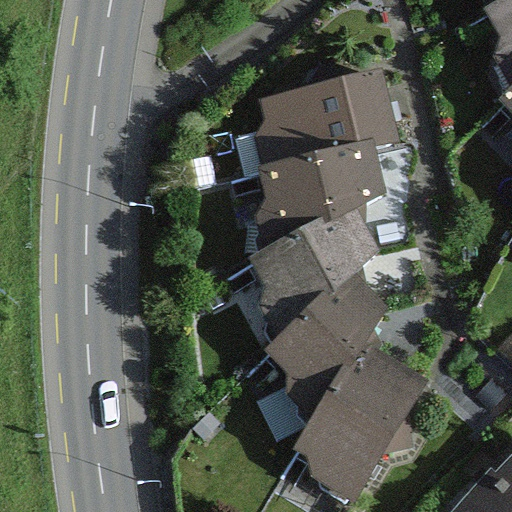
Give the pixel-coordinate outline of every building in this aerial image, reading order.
[(511,0),(497,0),(500,13),(511,6),(511,0)] [(498,63),(511,86),(511,6),(500,13),(489,20),(501,42),(498,63)] [(272,173),(369,151),(394,143),(379,81),(265,109),(270,128),(264,139),(272,173)] [(268,261),(352,213),(380,198),(369,151),(272,173),(263,175),(271,209),(259,224),(268,261)] [(265,311),(286,345),(349,279),(377,256),(352,213),(268,261),(256,268),(268,290),(265,311)] [(295,400),(320,424),(360,357),(385,313),(349,279),(286,345),(272,360),(291,378),(295,400)] [(419,391),(360,357),(320,424),(300,457),(315,466),(319,484),(352,504),(419,391)] [(493,483),(465,511),(511,511),(511,472),(497,487),(493,483)]
